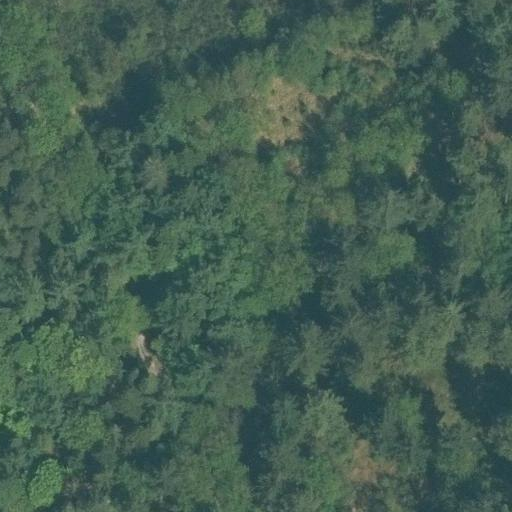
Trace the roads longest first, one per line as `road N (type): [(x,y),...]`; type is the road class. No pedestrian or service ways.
road 1 (track): [(218,511),(94,240)]
road 2 (track): [(94,240),(0,37)]
